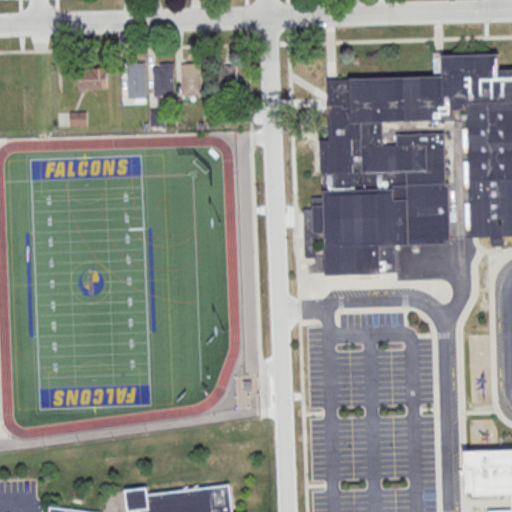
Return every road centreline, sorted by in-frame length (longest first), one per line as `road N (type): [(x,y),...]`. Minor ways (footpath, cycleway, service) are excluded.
road 1 (residential): [(284,511),(265,0)]
road 2 (tertiary): [(511,11),(0,28)]
